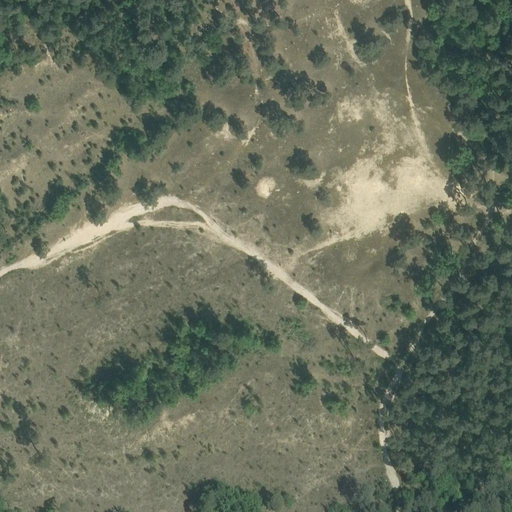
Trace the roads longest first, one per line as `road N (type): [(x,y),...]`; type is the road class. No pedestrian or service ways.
road 1 (track): [(401,511),(381,432),(385,385),(398,358)]
road 2 (unknown): [(506,0),(479,44),(417,0)]
